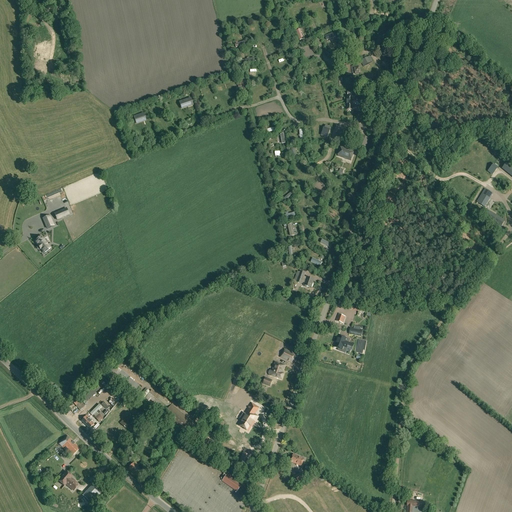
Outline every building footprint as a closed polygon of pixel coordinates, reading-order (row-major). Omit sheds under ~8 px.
[(49,39),(43,45),(48,50),(51,47),(54,49),(62,41),(59,39),(63,36),(58,31),(52,37),(53,38),(50,40),(49,39)] [(370,56),(361,61),(364,66),(373,61),(370,56)] [(362,87),(376,83),(373,74),(359,78),(362,87)] [(353,109),(362,109),(362,97),(353,98),(353,97),(347,97),(347,110),(353,110),(353,109)] [(189,98),(179,102),(181,110),(192,106),(189,98)] [(144,113),(133,116),(136,125),(147,121),(144,113)] [(329,135),(332,127),(325,124),(322,133),(329,135)] [(366,147),(369,138),(363,136),(360,145),(366,147)] [(354,151),(341,146),(338,156),(351,160),(354,151)] [(484,207),(490,198),(483,194),(478,203),(484,207)] [(40,209),(42,214),(49,211),(50,213),(54,211),(52,204),(40,209)] [(54,214),(57,220),(69,216),(66,210),(54,214)] [(505,220),(490,211),(485,218),(501,228),(505,220)] [(54,225),(51,215),(44,218),(48,228),(54,225)] [(51,248),(42,236),(35,241),(39,245),(38,246),(41,249),(45,253),(51,248)] [(297,271),(294,279),(298,280),(297,282),(301,284),(302,283),(305,284),(304,285),(312,288),(314,280),(307,277),(307,278),(304,277),(305,273),(301,271),(300,272),(297,271)] [(343,323),(345,316),(338,314),(336,321),(343,323)] [(347,348),(349,343),(345,341),(347,338),(339,336),(335,347),(342,350),(343,347),(347,348)] [(292,363),(296,355),(285,349),(281,357),(292,363)] [(282,373),(285,365),(275,362),(273,370),(272,370),(271,370),(271,371),(270,371),(270,372),(269,372),(269,373),(270,374),(270,376),(282,379),(284,374),(282,373)] [(122,370),(116,377),(134,391),(139,385),(128,377),(128,375),(122,370)] [(271,387),(273,380),(266,377),(263,384),(271,387)] [(152,390),(150,392),(146,389),(140,397),(144,400),(164,415),(185,432),(193,422),(171,405),(152,390)] [(80,410),(85,406),(79,399),(74,403),(80,410)] [(242,420),(239,425),(248,431),(252,426),(255,420),(255,421),(258,417),(254,415),(258,408),(251,404),(247,410),(245,414),(246,415),(247,415),(243,420),(242,420)] [(126,428),(134,419),(128,414),(120,423),(126,428)] [(94,425),(93,424),(94,424),(89,419),(90,418),(87,415),(81,421),(89,428),(92,426),(93,427),(94,425)] [(134,431),(134,432),(131,436),(138,441),(141,437),(138,435),(141,431),(137,428),(134,431)] [(204,447),(210,439),(199,432),(194,440),(204,447)] [(71,457),(80,449),(68,436),(59,444),(71,457)] [(131,444),(129,446),(128,445),(126,449),(130,453),(134,450),(132,449),(134,447),(131,444)] [(246,468),(251,454),(244,452),(239,466),(246,468)] [(302,466),(305,459),(294,455),(291,462),(302,466)] [(138,476),(142,471),(138,467),(139,465),(134,461),(128,468),(138,476)] [(65,486),(66,484),(71,478),(72,476),(66,471),(59,481),(65,486)] [(243,484),(228,473),(226,476),(224,474),(221,478),(223,480),(223,481),(237,492),(243,484)] [(305,479),(305,478),(301,473),(295,476),(296,478),(294,479),(296,483),(298,482),(299,483),(305,479)] [(71,478),(66,484),(74,491),(79,484),(71,478)] [(87,492),(83,496),(90,503),(95,498),(88,491),(87,492)] [(411,511),(412,506),(413,506),(418,506),(418,502),(413,501),(408,501),(407,511),(411,511)]
